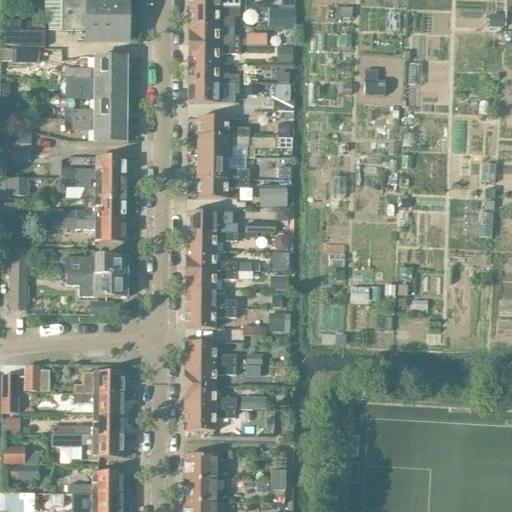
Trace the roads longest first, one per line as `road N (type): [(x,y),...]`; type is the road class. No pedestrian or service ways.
road 1 (residential): [(160,0),(158,337)]
road 2 (residential): [(158,337),(156,511)]
road 3 (residential): [(0,345),(66,335),(158,337)]
